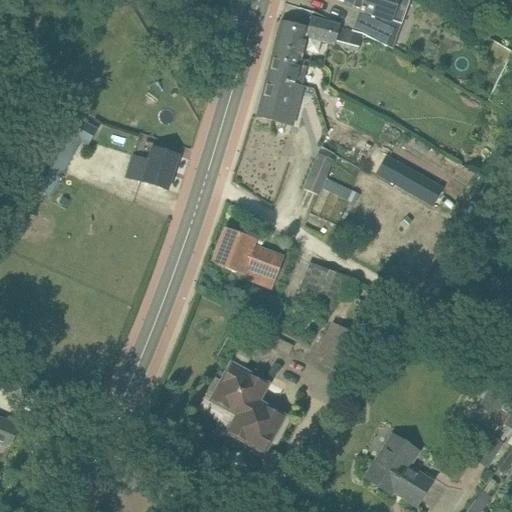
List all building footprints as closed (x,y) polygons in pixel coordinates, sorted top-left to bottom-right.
[(339,0),(350,3),(349,6),(359,9),(352,31),(363,34),(384,46),(399,0),(339,0)] [(281,21),(273,52),(301,59),(302,59),(307,38),(358,52),(362,35),(339,29),(340,25),(311,17),(308,28),(281,21)] [(511,52),(493,42),(489,57),(507,63),(511,52)] [(266,77),(302,87),(307,67),(299,65),(301,59),(273,52),(266,77)] [(291,126),(302,87),(266,77),(256,117),(291,126)] [(338,104),(332,118),(361,130),(367,117),(338,104)] [(68,113),(33,175),(55,188),(82,141),(90,126),(68,113)] [(417,140),(413,148),(424,155),(429,147),(417,140)] [(133,155),(125,177),(167,191),(179,156),(152,148),(148,160),(133,155)] [(355,193),(325,179),(333,160),(318,154),(303,189),(318,195),(321,189),(351,203),(355,193)] [(388,158),(378,176),(432,207),(443,188),(388,158)] [(407,217),(400,224),(405,229),(412,222),(407,217)] [(212,264),(231,271),(242,275),(244,270),(274,282),(283,257),(253,246),(255,241),(225,230),(212,264)] [(347,279),(325,270),(316,292),(338,301),(347,279)] [(338,326),(323,356),(320,363),(341,373),(359,337),(338,326)] [(231,365),(224,378),(217,374),(201,404),(234,422),(229,432),(264,452),(270,440),(278,445),(301,404),(293,399),(281,393),(275,402),(262,395),(267,385),(231,365)] [(495,417),(507,397),(489,387),(478,407),(495,417)] [(511,414),(511,415),(510,414),(503,425),(505,426),(496,439),(488,434),(472,460),(487,469),(503,444),(502,443),(511,429),(511,414)] [(21,423),(8,417),(6,421),(0,417),(0,444),(9,449),(21,423)] [(385,452),(378,462),(367,479),(390,494),(392,491),(416,506),(432,482),(408,467),(418,453),(392,436),(383,450),(385,452)] [(483,489),(466,511),(482,511),(493,496),(483,489)]
